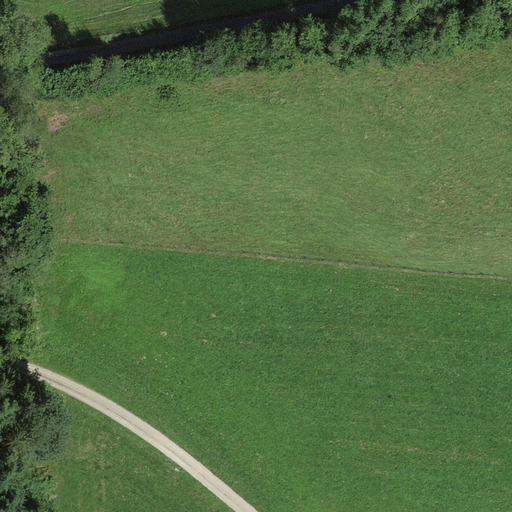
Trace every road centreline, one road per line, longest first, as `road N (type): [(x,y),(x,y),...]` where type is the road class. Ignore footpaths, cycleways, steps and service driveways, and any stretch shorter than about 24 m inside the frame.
road 1 (residential): [(0,64),(345,0)]
road 2 (track): [(0,361),(114,409),(241,511)]
